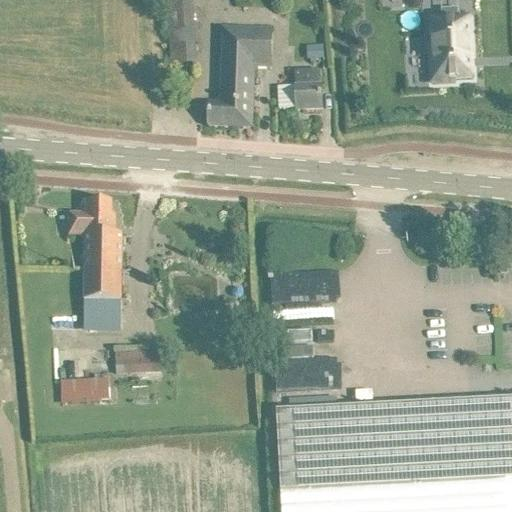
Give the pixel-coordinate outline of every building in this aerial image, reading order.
[(440,34),(431,34),(435,95),(454,94),(454,91),(471,90),(467,32),(457,32),(457,23),(440,24),(440,34)] [(270,31),(226,29),(223,104),(212,104),(211,108),(209,108),(208,128),(252,130),(254,70),(270,69),(270,49),(270,31)] [(295,72),(296,88),(281,88),(280,108),(280,110),(297,110),(297,111),(322,110),(320,71),(295,72)] [(86,216),(71,216),(70,238),(85,238),(84,303),(85,303),(84,334),(121,335),(123,236),(116,236),(116,217),(112,217),(112,205),(86,205),(86,216)] [(297,358),(317,358),(316,331),(296,332),(297,358)] [(162,352),(116,354),(117,376),(163,374),(162,352)] [(343,367),(304,368),(305,379),(343,377),(343,367)] [(109,380),(62,383),(63,406),(110,404),(109,380)] [(511,511),(511,401),(277,414),(282,511),(511,511)]
